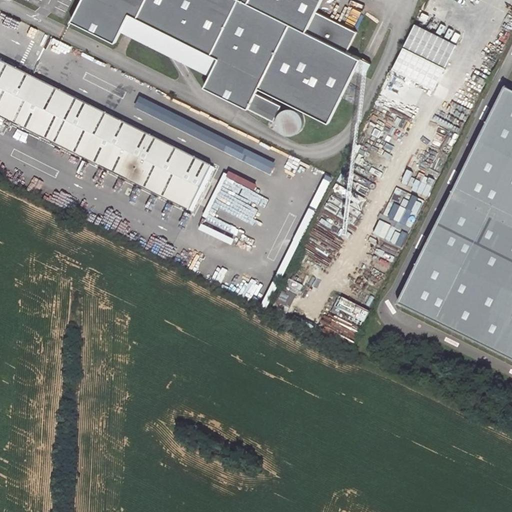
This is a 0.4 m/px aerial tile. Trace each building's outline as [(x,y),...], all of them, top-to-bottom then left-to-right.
[(81,0),(71,20),(115,42),(123,26),(129,13),(219,58),(212,71),(204,86),(273,121),(275,117),(277,118),(276,120),(277,123),(277,126),(278,127),(279,129),(281,131),(282,132),(285,133),(286,134),(287,134),(289,134),(291,134),(293,134),(295,133),(297,132),(298,131),(300,130),(301,128),(301,127),(302,125),(302,123),(303,121),(302,119),(302,118),(302,116),(301,114),(300,113),(299,112),(297,110),(295,109),(294,109),(291,108),(288,108),(286,108),(285,109),(282,110),(280,112),(278,111),(281,105),(255,93),(258,88),(328,123),(355,70),(360,59),(346,52),(356,32),(315,12),(321,0),(81,0)] [(123,26),(212,71),(219,58),(129,13),(123,26)] [(445,65),(456,44),(414,23),(403,44),(445,65)] [(434,88),(444,67),(403,47),(392,68),(434,88)] [(370,64),(360,59),(355,70),(364,75),(370,64)] [(212,166),(3,62),(0,68),(0,116),(190,211),(212,166)] [(400,305),(511,360),(511,91),(507,89),(400,305)] [(376,149),(386,154),(395,134),(385,129),(376,149)] [(339,297),(332,310),(361,324),(368,312),(339,297)]
